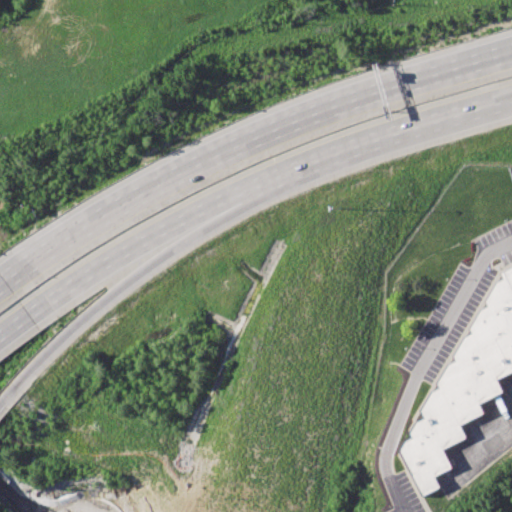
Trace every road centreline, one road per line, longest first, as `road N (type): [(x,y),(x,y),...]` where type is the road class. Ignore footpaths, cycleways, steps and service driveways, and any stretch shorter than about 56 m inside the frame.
road 1 (motorway): [(511,59),(235,153),(26,273)]
road 2 (motorway): [(234,188),(323,150),(511,91)]
road 3 (motorway): [(46,297),(234,188)]
road 4 (track): [(145,511),(162,478),(147,459),(1,437)]
road 5 (motorway): [(111,294),(234,188)]
